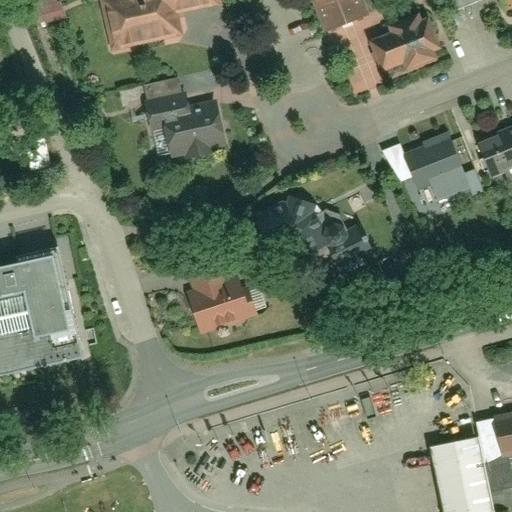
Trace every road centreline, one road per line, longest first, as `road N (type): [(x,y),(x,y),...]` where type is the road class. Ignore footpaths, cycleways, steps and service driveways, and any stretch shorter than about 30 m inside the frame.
road 1 (tertiary): [(167,416),(511,311)]
road 2 (residential): [(93,201),(167,416)]
road 3 (residential): [(511,66),(359,124),(297,126)]
road 4 (residential): [(15,0),(44,92),(93,201)]
road 5 (tertiary): [(0,469),(136,426)]
